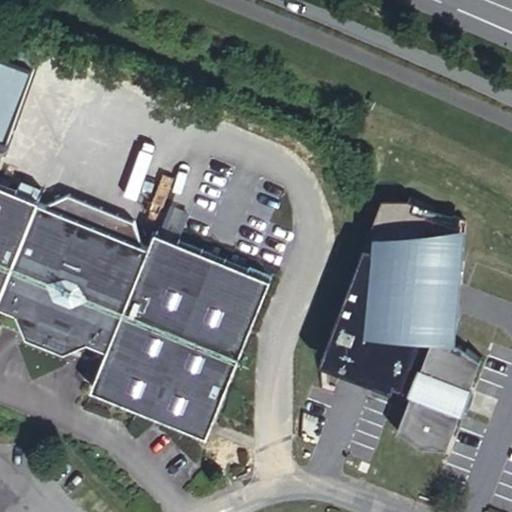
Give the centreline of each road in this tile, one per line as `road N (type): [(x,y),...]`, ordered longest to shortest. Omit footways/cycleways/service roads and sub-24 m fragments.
road 1 (secondary): [(282,0),(511,94)]
road 2 (unclassified): [(403,511),(306,487),(211,511)]
